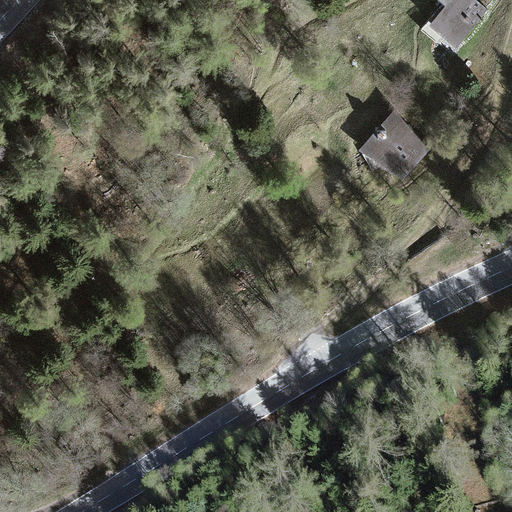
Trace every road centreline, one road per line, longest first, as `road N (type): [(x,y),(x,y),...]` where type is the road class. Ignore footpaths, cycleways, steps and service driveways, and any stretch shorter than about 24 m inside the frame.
road 1 (tertiary): [(81,511),(361,341),(511,266)]
road 2 (track): [(316,367),(324,333),(426,222),(487,134),(511,38)]
